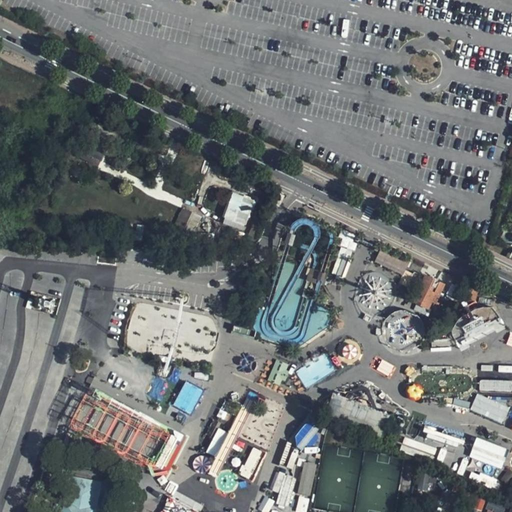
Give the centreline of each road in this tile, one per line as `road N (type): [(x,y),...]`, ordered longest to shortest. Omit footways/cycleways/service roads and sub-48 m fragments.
road 1 (secondary): [(2,38),(511,281)]
road 2 (unknown): [(73,271),(0,509)]
road 3 (unknown): [(28,511),(99,274)]
road 4 (unknown): [(0,411),(31,266)]
road 5 (unknown): [(122,276),(99,347),(149,388)]
